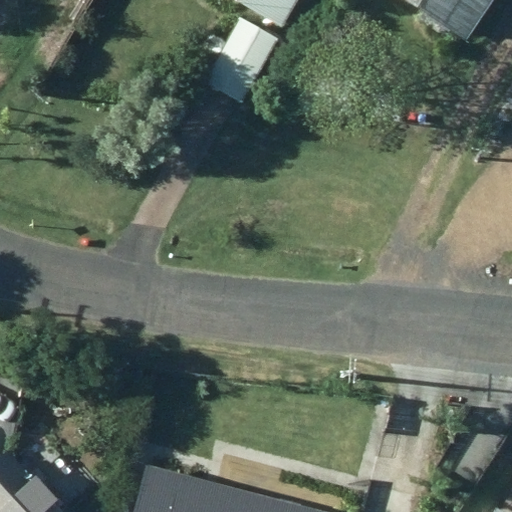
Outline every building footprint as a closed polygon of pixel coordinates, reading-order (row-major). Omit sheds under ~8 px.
[(71,3),(63,0),(29,0),(15,31),(50,48),(71,3)] [(233,0),(281,26),(296,0),(233,0)] [(491,0),(400,0),(464,42),(491,0)] [(240,17),(201,81),(240,104),(277,38),(240,17)] [(56,498),(4,447),(0,451),(0,511),(62,511),(52,501),(56,498)] [(333,511),(337,499),(150,453),(135,511),(333,511)] [(422,511),(423,509),(343,488),(337,511),(422,511)] [(511,511),(511,510),(493,499),(485,511),(511,511)]
